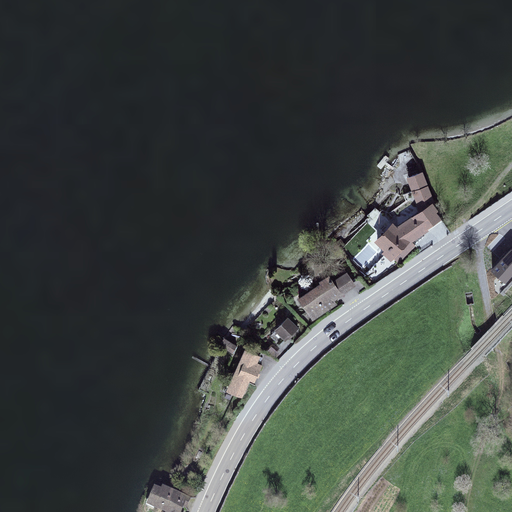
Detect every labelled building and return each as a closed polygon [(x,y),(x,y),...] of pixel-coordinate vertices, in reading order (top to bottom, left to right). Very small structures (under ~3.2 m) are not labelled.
[(422,168),(405,175),(413,195),(430,188),(422,168)] [(395,218),(374,235),(393,259),(412,245),(408,242),(443,217),(431,195),(410,210),(413,215),(400,225),(395,218)] [(490,247),(497,255),(510,244),(502,236),(490,247)] [(511,244),(510,243),(490,265),(505,278),(511,270),(511,244)] [(330,274),(298,295),(314,316),(345,295),(330,274)] [(287,313),(272,324),(284,340),(298,328),(287,313)] [(212,397),(235,409),(261,354),(235,341),(212,397)] [(153,482),(144,503),(166,511),(178,511),(186,494),(153,482)]
